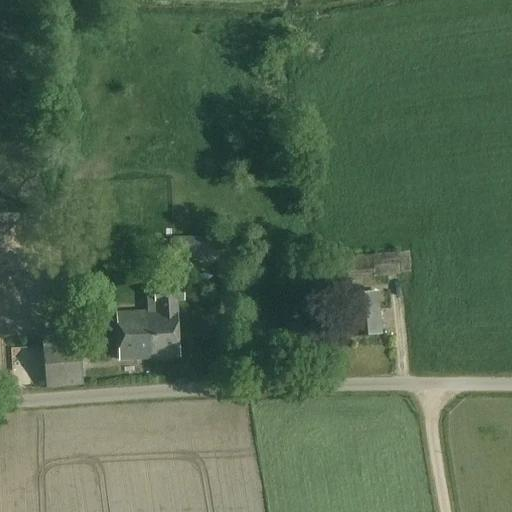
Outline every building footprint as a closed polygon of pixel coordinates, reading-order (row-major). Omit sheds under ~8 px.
[(239,259),(237,235),(173,238),(174,261),(239,259)] [(345,258),(347,277),(374,274),(374,277),(399,274),(399,273),(416,272),(414,251),(345,258)] [(154,290),(154,300),(148,300),(149,313),(118,314),(120,360),(179,358),(177,301),(183,301),(183,289),(154,290)] [(349,295),(353,337),(381,334),(377,293),(349,295)] [(38,370),(37,338),(18,339),(19,371),(38,370)] [(79,341),(43,345),(46,388),(83,385),(79,341)]
